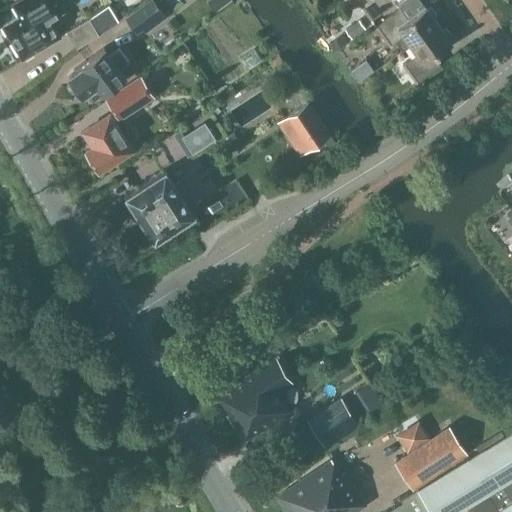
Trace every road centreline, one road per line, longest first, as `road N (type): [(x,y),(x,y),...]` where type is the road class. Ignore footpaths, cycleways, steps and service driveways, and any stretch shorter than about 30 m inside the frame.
road 1 (tertiary): [(120,328),(410,141),(511,65)]
road 2 (tertiary): [(120,328),(0,116)]
road 3 (tertiary): [(229,511),(120,328)]
